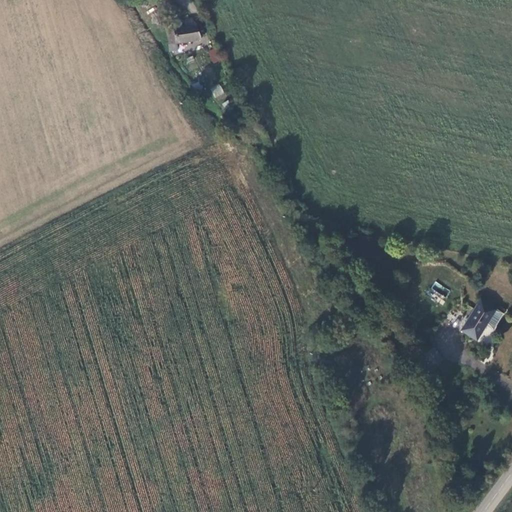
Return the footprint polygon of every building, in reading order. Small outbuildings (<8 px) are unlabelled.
[(177,28),(164,31),(162,37),(165,52),(171,50),(169,44),(194,38),(187,18),(175,21),(177,28)] [(227,60),(225,49),(209,52),(211,63),(227,60)] [(220,84),(210,88),(215,98),(224,94),(220,84)] [(446,298),(450,289),(434,282),(430,292),(446,298)] [(483,326),(490,314),(491,313),(477,303),(458,335),(472,344),(483,326)] [(497,318),(490,314),(483,326),(489,331),(497,318)] [(439,364),(431,352),(419,361),(428,374),(439,364)]
